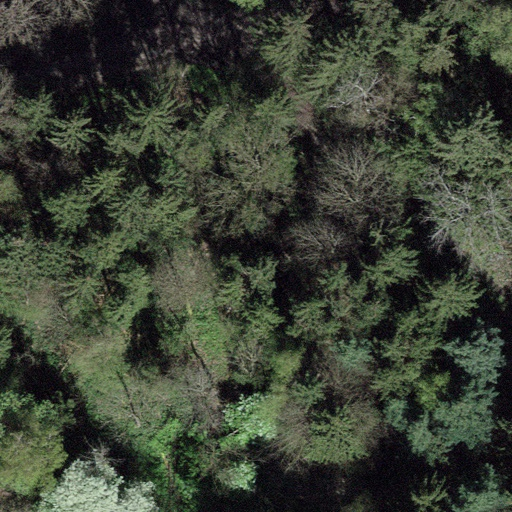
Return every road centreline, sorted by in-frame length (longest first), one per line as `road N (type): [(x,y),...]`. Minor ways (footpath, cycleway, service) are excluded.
road 1 (track): [(511,317),(176,0)]
road 2 (track): [(0,92),(286,0)]
